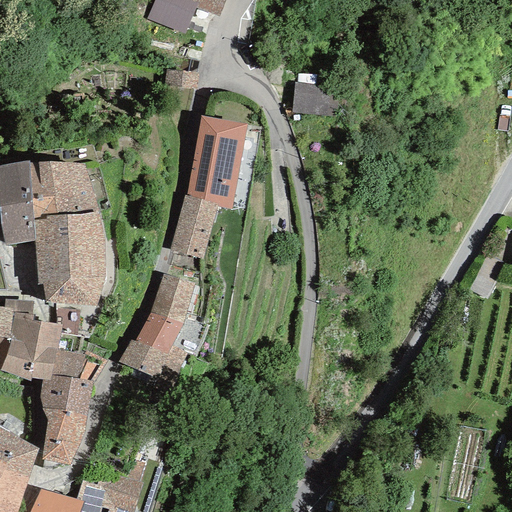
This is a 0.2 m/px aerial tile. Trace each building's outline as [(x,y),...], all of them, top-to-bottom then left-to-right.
[(153,0),(146,19),(185,34),(195,9),(198,3),(190,0),(153,0)] [(219,17),(225,0),(190,0),(198,3),(195,9),(219,17)] [(297,73),(294,109),(341,112),(344,77),(297,73)] [(246,125),(200,116),(186,197),(217,204),(216,207),(232,209),(246,125)] [(28,161),(0,165),(0,212),(1,224),(3,246),(34,241),(33,221),(28,162),(28,161)] [(48,162),(28,162),(33,221),(46,220),(46,217),(99,213),(84,164),(48,162)] [(216,207),(217,204),(186,197),(183,196),(170,250),(202,259),(216,207)] [(105,240),(99,213),(46,217),(46,220),(33,221),(34,241),(37,285),(42,285),(45,304),(96,306),(105,278),(105,240)] [(194,284),(163,275),(150,313),(182,324),(194,284)] [(12,313),(31,315),(33,302),(5,300),(4,307),(13,308),(12,313)] [(4,307),(0,306),(0,337),(8,339),(12,313),(13,308),(4,307)] [(31,315),(12,313),(8,339),(11,339),(38,346),(56,350),(61,325),(40,322),(32,321),(33,315),(31,315)] [(171,346),(182,324),(150,313),(134,341),(167,355),(171,346)] [(0,337),(0,368),(6,354),(11,339),(8,339),(0,337)] [(49,380),(56,350),(38,346),(11,339),(6,354),(0,368),(0,369),(30,382),(31,377),(36,378),(42,379),(49,380)] [(186,354),(171,346),(167,355),(134,341),(131,339),(118,362),(156,379),(162,365),(176,373),(186,354)] [(83,355),(56,350),(49,380),(42,379),(39,397),(42,409),(87,415),(92,382),(76,380),(83,355)] [(84,435),(87,415),(42,409),(46,421),(41,460),(69,466),(84,435)] [(37,449),(0,429),(0,461),(7,465),(5,470),(28,477),(37,449)] [(143,464),(115,455),(105,483),(97,481),(95,485),(82,481),(74,500),(83,503),(79,511),(100,511),(101,508),(108,510),(107,511),(133,511),(142,483),(137,480),(143,464)] [(0,511),(17,511),(28,477),(5,470),(7,465),(0,461),(0,511)] [(74,500),(40,489),(29,511),(79,511),(83,503),(74,500)]
